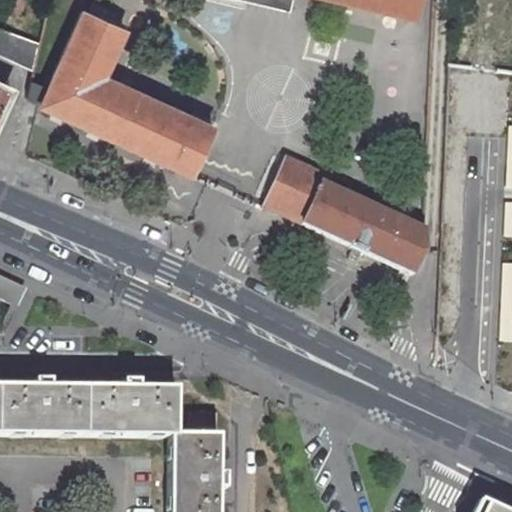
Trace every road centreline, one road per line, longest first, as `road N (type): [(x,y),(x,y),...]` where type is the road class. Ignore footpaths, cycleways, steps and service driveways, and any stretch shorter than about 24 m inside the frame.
road 1 (secondary): [(469,438),(0,215)]
road 2 (unclassified): [(438,0),(430,251)]
